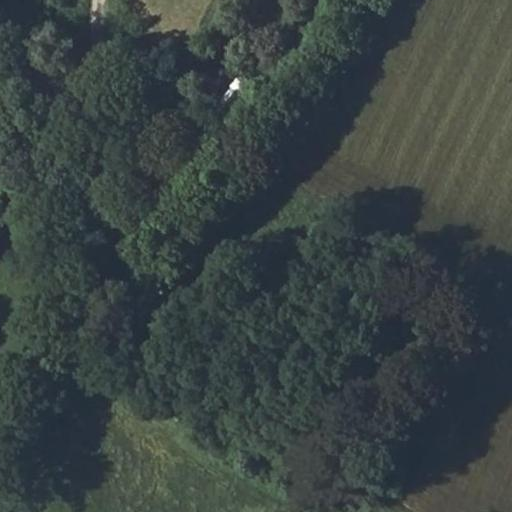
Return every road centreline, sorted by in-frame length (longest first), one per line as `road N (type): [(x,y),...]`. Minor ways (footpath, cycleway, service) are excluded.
road 1 (track): [(0,87),(91,300),(155,393),(300,493),(342,511)]
road 2 (track): [(8,511),(91,300)]
